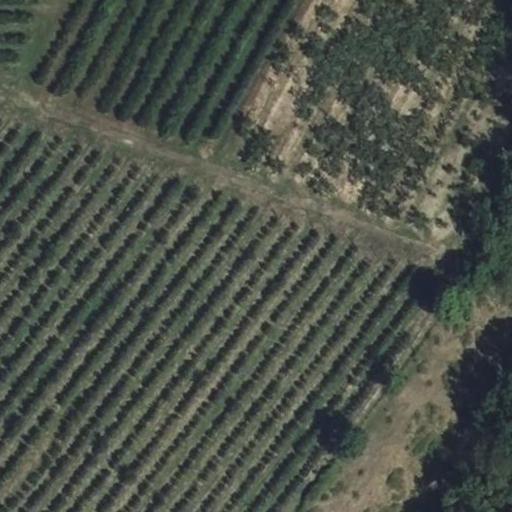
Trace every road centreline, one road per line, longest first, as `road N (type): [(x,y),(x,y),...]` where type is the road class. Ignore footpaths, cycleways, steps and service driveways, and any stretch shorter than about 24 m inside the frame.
road 1 (track): [(397,243),(0,90)]
road 2 (track): [(397,243),(511,40)]
road 3 (track): [(511,148),(479,226),(457,249),(397,243)]
